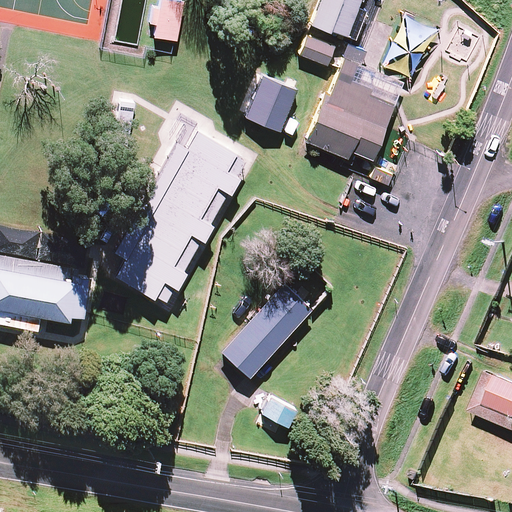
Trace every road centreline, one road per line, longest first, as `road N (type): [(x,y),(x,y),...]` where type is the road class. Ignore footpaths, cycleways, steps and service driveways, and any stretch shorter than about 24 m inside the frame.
road 1 (residential): [(342,511),(373,413),(511,78)]
road 2 (residential): [(0,461),(289,511)]
